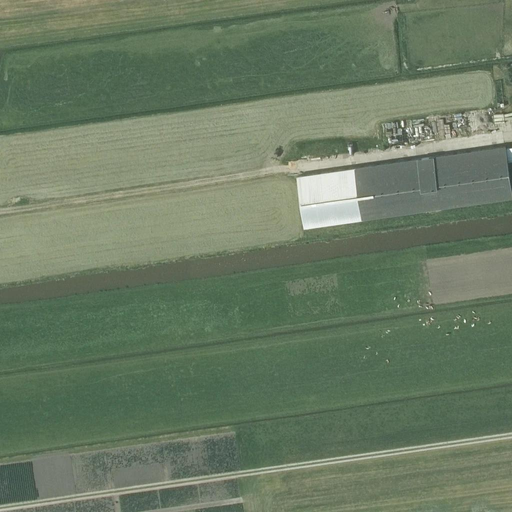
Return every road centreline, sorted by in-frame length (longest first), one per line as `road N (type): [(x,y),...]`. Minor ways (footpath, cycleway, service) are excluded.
road 1 (track): [(511,435),(0,509)]
road 2 (track): [(290,168),(0,211)]
